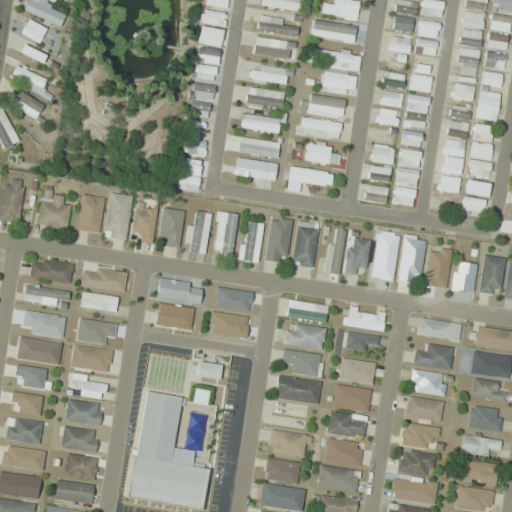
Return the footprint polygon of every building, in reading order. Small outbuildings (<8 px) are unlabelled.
[(58,28),(66,10),(42,0),(25,0),(20,12),(58,28)] [(226,8),(226,0),(205,0),(204,5),(226,8)] [(301,0),(261,0),(261,7),(300,11),(301,0)] [(322,4),(320,13),(355,21),(359,2),(349,0),(333,0),(332,6),(322,4)] [(415,1),(395,0),(395,13),(415,14),(415,1)] [(441,18),(443,2),(433,0),(421,0),(419,14),(441,18)] [(464,0),(463,6),(485,9),(485,0),(464,0)] [(511,10),(511,0),(491,0),(492,9),(511,10)] [(224,26),(226,13),(202,10),(199,22),(224,26)] [(461,25),(482,27),(483,13),(462,11),(461,25)] [(486,47),(506,50),(508,33),(510,16),(490,13),(486,47)] [(297,27),(287,25),(288,19),(258,15),(256,30),(295,37),(297,27)] [(413,19),(394,15),(391,29),(410,33),(413,19)] [(439,22),(418,19),(417,35),(437,38),(439,22)] [(353,42),(355,25),(312,21),(311,38),(353,42)] [(39,43),(45,31),(27,22),(21,34),(39,43)] [(219,47),(222,31),(199,26),(196,43),(219,47)] [(479,46),(481,32),(460,29),(459,44),(479,46)] [(410,38),(390,36),(388,48),(409,50),(410,38)] [(414,53),(433,56),(436,42),(416,38),(414,53)] [(42,63),(45,55),(23,44),(19,53),(42,63)] [(305,64),(358,71),(360,53),(307,47),(305,64)] [(478,50),(458,48),(456,63),(457,63),(455,75),(474,77),(478,50)] [(502,69),(505,55),(485,52),(482,66),(502,69)] [(406,56),(399,54),(397,61),(404,63),(406,56)] [(47,80),(17,64),(12,74),(31,83),(29,87),(40,92),(47,80)] [(208,118),(209,103),(215,104),(216,85),(220,86),(221,67),(192,65),(190,98),(189,98),(188,117),(208,118)] [(286,84),(288,68),(260,66),(259,67),(251,66),(250,81),(286,84)] [(404,88),(404,73),(383,72),(383,87),(404,88)] [(481,86),(500,87),(501,73),(482,72),(481,86)] [(353,73),(320,74),(321,93),(353,92),(353,73)] [(429,92),(431,76),(410,74),(408,90),(429,92)] [(452,99),(471,101),(473,86),(454,83),(452,99)] [(283,92),(247,87),(244,106),(281,111),(283,92)] [(29,106),(33,101),(15,88),(5,101),(32,121),(38,113),(29,106)] [(500,92),(480,88),(474,118),(494,121),(500,92)] [(401,93),(381,91),(380,105),(399,107),(401,93)] [(345,100),(309,94),(307,111),(342,117),(345,100)] [(427,126),(423,95),(404,97),(407,128),(427,126)] [(468,120),(470,108),(450,104),(448,116),(468,120)] [(19,141),(1,107),(0,107),(0,143),(3,149),(19,141)] [(397,111),(378,110),(377,125),(396,126),(397,111)] [(240,128),(277,134),(279,120),(243,114),(240,128)] [(296,134),(338,139),(340,122),(298,117),(296,134)] [(466,137),(468,123),(448,121),(446,134),(466,137)] [(490,142),(493,127),(474,123),(471,139),(490,142)] [(420,145),(420,132),(400,133),(401,146),(420,145)] [(204,156),(206,141),(185,138),(183,154),(204,156)] [(277,156),(278,141),(239,139),(238,154),(277,156)] [(441,173),(460,175),(464,141),(445,139),(441,173)] [(328,152),(330,146),(308,140),(302,157),(335,167),(339,155),(328,152)] [(490,159),(491,145),(470,143),(469,158),(490,159)] [(371,161),(391,164),(393,149),(372,146),(371,161)] [(419,167),(419,151),(398,150),(398,166),(419,167)] [(275,163),(236,159),(235,176),(274,180),(275,163)] [(487,179),(490,163),(468,159),(465,175),(487,179)] [(390,169),(369,165),(367,178),(388,182),(390,169)] [(332,172),(289,166),(286,189),(298,191),(299,182),(330,187),(332,172)] [(417,172),(396,169),(394,184),(415,186),(417,172)] [(200,178),(180,174),(177,190),(197,193),(200,178)] [(0,194),(0,220),(17,224),(24,181),(3,177),(0,194)] [(438,193),(458,193),(458,177),(438,177),(438,193)] [(363,200),(384,204),(387,188),(366,184),(363,200)] [(51,196),(52,187),(42,186),(36,226),(65,230),(70,199),(51,196)] [(411,207),(414,192),(394,188),(391,203),(411,207)] [(103,198),(82,194),(76,229),(98,233),(103,198)] [(104,237),(125,239),(130,196),(109,194),(104,237)] [(481,216),(484,200),(462,196),(459,213),(481,216)] [(151,242),(157,207),(136,203),(131,230),(142,232),(140,240),(151,242)] [(183,211),(162,208),(158,236),(168,237),(167,246),(177,248),(183,211)] [(203,254),(210,213),(190,210),(183,250),(203,254)] [(220,257),(231,258),(235,214),(217,212),(213,249),(221,250),(220,257)] [(263,261),(284,264),(291,220),(270,217),(263,261)] [(238,260),(257,263),(262,223),(243,221),(238,260)] [(317,224),(297,221),(292,265),(312,267),(317,224)] [(324,273),(338,275),(345,230),(331,228),(324,273)] [(343,273),(363,275),(369,235),(348,232),(343,273)] [(391,280),(398,236),(377,233),(370,277),(391,280)] [(424,241),(403,238),(397,281),(419,284),(424,241)] [(449,251),(430,249),(427,289),(445,291),(449,251)] [(504,258),(483,254),(476,292),(498,296),(504,258)] [(72,263),(31,260),(29,279),(70,281),(72,263)] [(452,289),(471,292),(475,264),(456,261),(452,289)] [(123,293),(126,273),(83,266),(79,285),(123,293)] [(201,284),(158,279),(155,299),(199,304),(201,284)] [(22,302),(65,307),(68,290),(24,284),(22,302)] [(80,309),(115,311),(116,295),(81,293),(80,309)] [(253,295),(223,295),(223,306),(253,306),(253,295)] [(325,322),(327,305),(287,301),(285,318),(325,322)] [(155,325),(190,329),(193,308),(158,304),(155,325)] [(385,313),(346,305),(342,324),(380,332),(385,313)] [(21,331),(61,338),(65,317),(24,310),(21,331)] [(210,326),(249,332),(252,317),(212,311),(210,326)] [(112,339),(115,325),(80,317),(75,339),(103,345),(105,337),(112,339)] [(457,342),(461,324),(420,317),(417,334),(457,342)] [(286,325),(284,344),(321,349),(324,328),(293,324),(292,326),(286,325)] [(511,349),(511,337),(511,330),(473,327),(471,345),(511,349)] [(378,335),(345,331),(342,348),(375,353),(378,335)] [(57,363),(59,342),(18,337),(16,359),(57,363)] [(110,350),(73,344),(69,366),(107,373),(110,350)] [(424,354),(414,353),(413,365),(449,368),(451,346),(424,344),(424,354)] [(319,377),(322,355),(282,349),(280,360),(291,362),(290,372),(319,377)] [(506,379),(509,356),(472,351),(469,373),(506,379)] [(371,383),(374,364),(341,359),(338,378),(371,383)] [(219,380),(220,364),(198,361),(196,377),(219,380)] [(13,382),(48,387),(49,380),(46,379),(47,369),(15,365),(13,382)] [(443,396),(447,375),(412,369),(408,391),(443,396)] [(67,393),(103,400),(107,380),(71,373),(67,393)] [(274,399),(317,404),(320,381),(276,376),(274,399)] [(502,402),(504,392),(495,391),(496,381),(472,378),(470,398),(502,402)] [(366,412),(370,390),(335,384),(332,406),(366,412)] [(191,402),(205,406),(209,391),(195,388),(191,402)] [(39,417),(42,396),(11,392),(10,404),(11,404),(10,413),(39,417)] [(200,509),(206,468),(190,466),(193,451),(172,448),(180,397),(144,392),(128,498),(200,509)] [(404,417),(438,423),(442,402),(408,396),(404,417)] [(98,425),(101,404),(67,400),(64,421),(98,425)] [(501,409),(469,406),(467,428),(499,431),(501,409)] [(364,414),(328,414),(328,435),(364,435),(364,414)] [(40,422),(7,418),(4,439),(38,443),(40,422)] [(426,448),(428,438),(436,440),(438,429),(404,422),(400,444),(426,448)] [(60,446),(94,452),(97,432),(63,426),(60,446)] [(267,453),(302,457),(305,435),(270,430),(267,453)] [(487,455),(488,449),(499,450),(500,439),(462,436),(461,453),(487,455)] [(321,459),(358,466),(362,444),(325,437),(321,459)] [(43,451),(2,446),(0,462),(0,466),(41,471),(43,451)] [(396,469),(427,478),(434,456),(402,447),(396,469)] [(96,457),(65,454),(63,475),(94,478),(96,457)] [(295,482),(297,461),(265,459),(263,479),(295,482)] [(460,481),(494,486),(497,464),(463,460),(460,481)] [(316,487),(355,492),(358,471),(318,466),(316,487)] [(39,476),(0,471),(0,494),(37,499),(39,476)] [(389,498),(433,504),(436,482),(392,476),(389,498)] [(90,504),(93,485),(56,479),(53,499),(90,504)] [(298,511),(300,511),(304,489),(260,483),(257,506),(298,511)] [(492,490),(457,486),(455,508),(489,511),(492,490)] [(353,511),(355,499),(316,495),(313,511),(353,511)] [(32,511),(33,501),(0,499),(0,511),(32,511)] [(426,511),(427,509),(388,503),(386,511),(426,511)]
